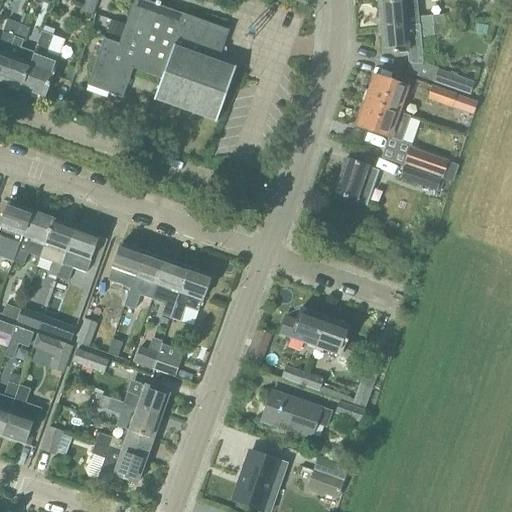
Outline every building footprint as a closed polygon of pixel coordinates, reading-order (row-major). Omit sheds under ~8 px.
[(79,0),(78,4),(83,6),(80,13),(93,18),(99,0),(79,0)] [(104,38),(88,85),(123,98),(134,68),(161,78),(154,100),(216,123),(235,67),(217,61),(227,31),(159,7),(161,3),(156,1),(154,5),(141,0),(134,0),(119,44),(104,38)] [(405,1),(376,4),(378,28),(420,25),(442,24),(445,23),(445,16),(433,17),(433,16),(419,17),(417,0),(405,1)] [(0,40),(0,78),(8,56),(19,24),(8,20),(0,40)] [(19,24),(8,56),(0,78),(0,81),(22,89),(34,55),(42,32),(41,32),(33,53),(21,49),(23,42),(25,42),(30,29),(19,24)] [(434,35),(439,34),(442,27),(442,24),(420,25),(378,28),(381,54),(406,52),(408,63),(409,63),(406,73),(470,96),(475,83),(439,70),(439,69),(423,63),(421,37),(434,36),(434,35)] [(42,32),(34,55),(22,89),(44,97),(58,58),(47,53),(53,36),(42,32)] [(405,87),(374,77),(365,102),(396,113),(405,87)] [(432,87),(427,100),(453,109),(471,116),(474,108),(476,103),(457,97),(432,87)] [(365,102),(356,127),(387,138),(400,142),(409,117),(396,113),(365,102)] [(403,166),(443,179),(449,162),(409,148),(403,166)] [(377,171),(345,160),(333,194),(364,205),(377,171)] [(404,167),(400,179),(438,193),(438,192),(442,182),(442,180),(404,167)] [(8,203),(0,225),(0,258),(12,263),(13,262),(15,255),(31,211),(8,203)] [(31,211),(15,255),(13,262),(24,266),(28,254),(39,258),(53,219),(31,211)] [(40,258),(52,262),(47,275),(57,278),(75,227),(53,219),(39,258),(40,259),(40,258)] [(75,227),(57,278),(68,282),(73,269),(86,273),(91,260),(88,259),(97,235),(75,227)] [(111,270),(108,281),(124,287),(129,289),(142,251),(120,244),(111,269),(111,270)] [(128,293),(129,293),(125,303),(136,307),(139,297),(140,296),(150,300),(164,259),(142,251),(129,289),(128,293)] [(164,259),(150,300),(152,300),(163,305),(165,305),(161,316),(170,319),(188,267),(164,259)] [(188,267),(170,319),(180,323),(186,308),(198,312),(202,300),(200,299),(209,275),(188,267)] [(17,321),(21,310),(6,305),(2,316),(17,321)] [(17,321),(17,322),(38,330),(44,315),(23,307),(21,310),(17,321)] [(286,317),(279,335),(313,347),(323,319),(299,310),(295,320),(286,317)] [(349,328),(323,319),(313,347),(352,361),(357,346),(344,341),(349,328)] [(76,344),(90,349),(98,325),(84,320),(76,344)] [(65,322),(59,338),(70,342),(76,326),(65,322)] [(15,327),(10,341),(28,348),(33,334),(15,327)] [(33,347),(55,354),(50,368),(63,372),(71,348),(37,336),(33,347)] [(123,344),(113,341),(108,355),(118,358),(123,344)] [(161,344),(157,355),(152,370),(175,378),(184,352),(161,344)] [(139,349),(134,363),(152,370),(157,355),(139,349)] [(77,351),(72,363),(104,375),(109,362),(77,351)] [(285,366),(281,379),(300,385),(304,373),(285,366)] [(319,392),(324,380),(304,373),(300,385),(319,392)] [(365,373),(354,403),(366,408),(378,377),(365,373)] [(0,395),(0,434),(1,435),(18,386),(9,383),(4,396),(0,395)] [(139,398),(127,394),(124,403),(160,416),(168,393),(144,385),(139,398)] [(18,386),(1,435),(24,443),(31,423),(36,424),(41,411),(26,405),(31,390),(18,386)] [(97,394),(93,405),(107,410),(119,414),(121,415),(117,425),(128,429),(152,438),(160,416),(124,403),(97,394)] [(272,397),(263,423),(285,430),(286,427),(310,435),(314,424),(327,429),(333,412),(320,407),(319,409),(294,401),(293,404),(272,397)] [(336,416),(360,424),(365,411),(340,403),(336,416)] [(49,427),(41,451),(55,456),(63,432),(49,427)] [(124,442),(99,433),(95,443),(144,460),(152,438),(128,429),(124,442)] [(95,443),(91,454),(104,459),(97,480),(120,488),(123,478),(136,483),(144,460),(95,443)] [(270,511),(287,464),(251,452),(233,501),(265,511),(270,511)] [(319,460),(315,471),(344,480),(348,469),(319,460)]
